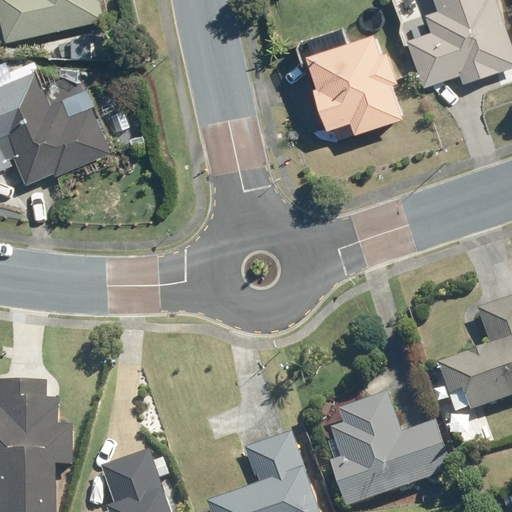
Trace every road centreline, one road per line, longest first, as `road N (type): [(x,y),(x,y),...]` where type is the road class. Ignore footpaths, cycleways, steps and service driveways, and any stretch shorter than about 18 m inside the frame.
road 1 (residential): [(207,0),(253,227)]
road 2 (residential): [(218,275),(109,288),(0,275)]
road 3 (residential): [(511,190),(304,257)]
road 4 (residential): [(304,257),(293,302),(263,315),(233,304),(218,275)]
